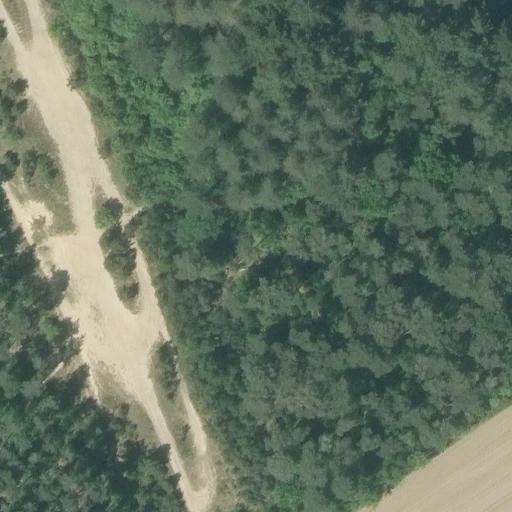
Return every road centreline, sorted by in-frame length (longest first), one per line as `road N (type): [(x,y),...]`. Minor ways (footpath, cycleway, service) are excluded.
road 1 (track): [(26,0),(74,136),(83,236),(198,511)]
road 2 (track): [(30,249),(511,160)]
road 3 (track): [(139,511),(0,180)]
